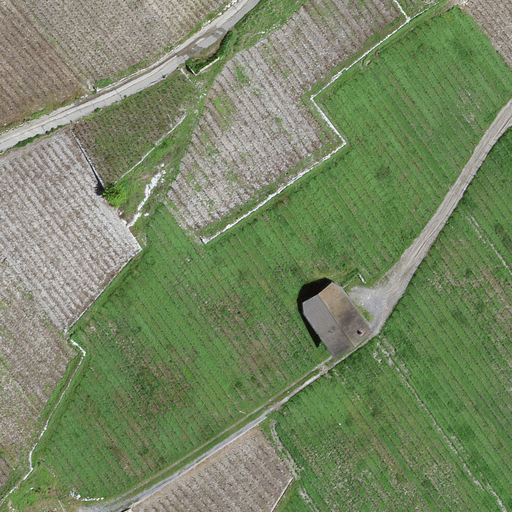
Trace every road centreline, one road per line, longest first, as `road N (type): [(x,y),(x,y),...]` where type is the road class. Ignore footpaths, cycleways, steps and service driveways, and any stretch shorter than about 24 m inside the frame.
road 1 (track): [(116,511),(349,362),(391,312),(511,119)]
road 2 (unclassified): [(251,0),(146,79),(0,149)]
